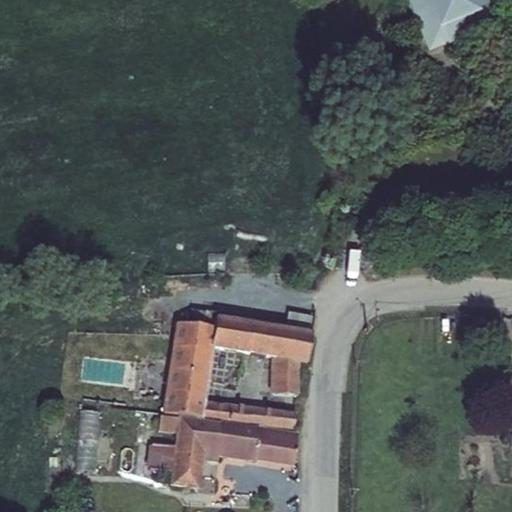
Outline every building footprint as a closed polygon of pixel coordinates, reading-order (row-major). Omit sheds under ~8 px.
[(486,0),(401,0),(424,58),(497,28),(486,0)] [(313,316),(288,312),(285,326),(310,330),(313,316)] [(213,326),(175,322),(162,414),(294,430),(296,412),(205,401),(212,347),(270,356),(269,395),(299,397),(300,363),(307,363),(310,330),(285,326),(214,314),(213,326)] [(175,434),(177,417),(159,416),(157,432),(175,434)] [(293,466),(298,433),(177,416),(177,417),(175,434),(173,446),(170,472),(168,486),(200,490),(203,460),(216,463),(217,457),(293,466)] [(85,418),(83,468),(99,468),(101,419),(85,418)] [(148,471),(170,472),(173,446),(151,444),(151,445),(147,445),(146,468),(148,469),(148,471)]
